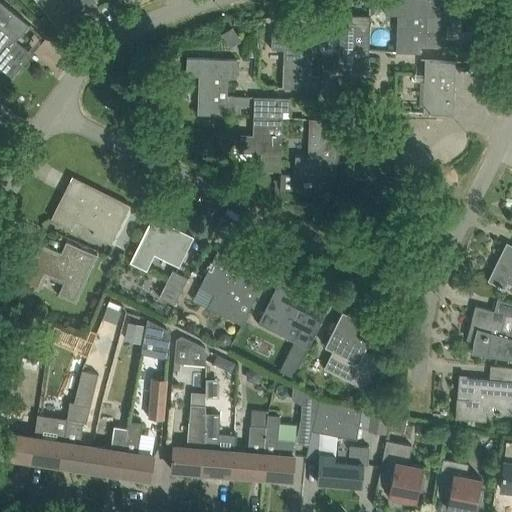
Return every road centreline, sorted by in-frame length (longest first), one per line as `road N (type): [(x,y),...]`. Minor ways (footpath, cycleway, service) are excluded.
road 1 (residential): [(428,297),(52,110)]
road 2 (residential): [(52,110),(79,69),(113,42),(210,0)]
road 3 (residential): [(428,297),(511,122)]
